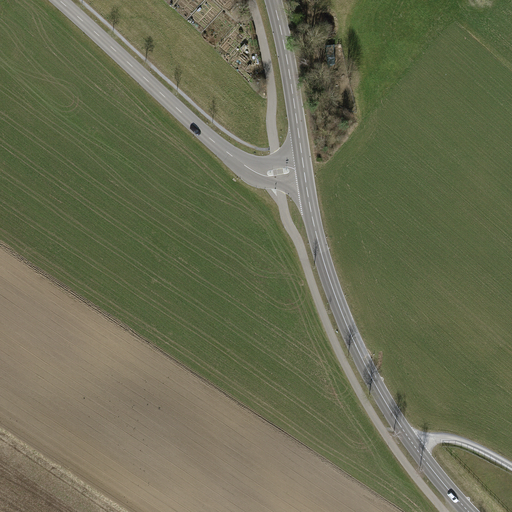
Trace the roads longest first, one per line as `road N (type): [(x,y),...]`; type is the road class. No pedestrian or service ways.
road 1 (tertiary): [(304,169),(265,173),(236,161),(59,0)]
road 2 (tertiary): [(415,447),(348,330),(304,169)]
road 3 (tertiary): [(304,169),(273,0)]
